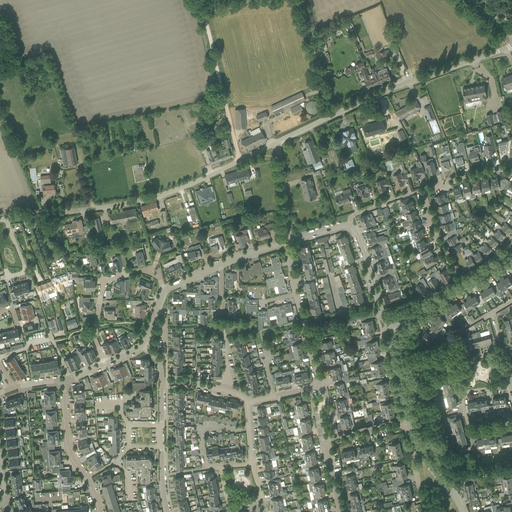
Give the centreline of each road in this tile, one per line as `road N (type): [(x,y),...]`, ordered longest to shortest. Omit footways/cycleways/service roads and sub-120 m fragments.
road 1 (unclassified): [(4,218),(157,196),(277,142)]
road 2 (unclassified): [(277,142),(409,81),(511,46)]
road 3 (track): [(196,0),(239,160)]
road 4 (residential): [(103,362),(95,330),(106,279),(153,273),(165,289)]
road 5 (residential): [(99,511),(71,455),(62,381)]
